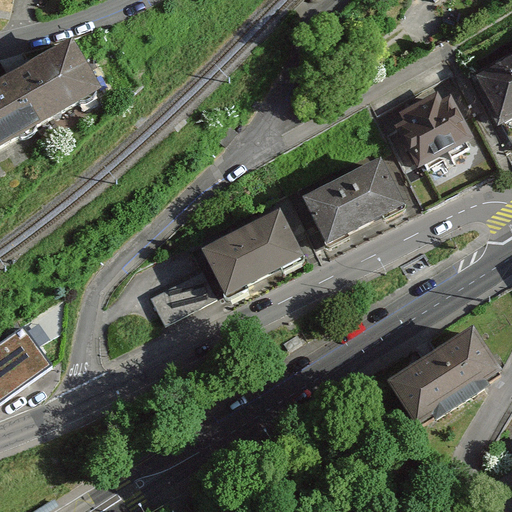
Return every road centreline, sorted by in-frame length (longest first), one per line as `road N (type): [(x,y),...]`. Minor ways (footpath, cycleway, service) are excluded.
road 1 (residential): [(339,0),(268,117),(99,284),(75,407)]
road 2 (tertiary): [(95,511),(511,256)]
road 3 (tertiary): [(511,205),(465,209),(75,407)]
road 4 (residential): [(0,44),(134,0)]
